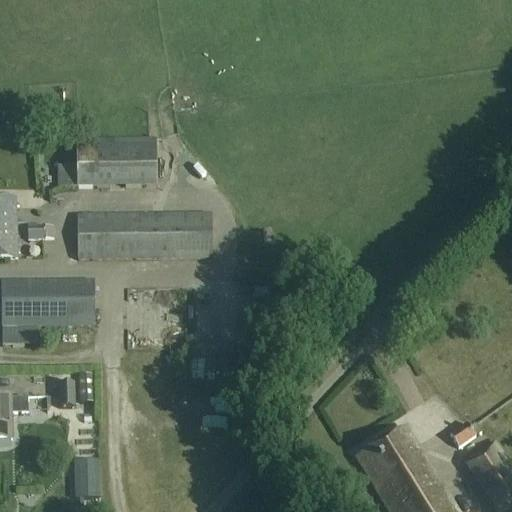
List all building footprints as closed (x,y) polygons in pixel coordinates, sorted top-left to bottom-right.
[(77,192),(156,191),(156,141),(76,142),(77,192)] [(0,202),(0,260),(17,260),(15,201),(0,202)] [(77,218),(78,241),(78,264),(212,262),(211,216),(77,218)] [(54,241),(54,228),(27,229),(27,242),(54,241)] [(94,330),(94,290),(94,283),(1,283),(1,349),(37,350),(36,331),(94,330)] [(184,351),(183,387),(199,388),(199,371),(210,371),(210,352),(184,351)] [(92,377),(79,378),(80,405),(93,404),(92,377)] [(74,409),(73,385),(57,386),(58,410),(74,409)] [(27,401),(0,401),(0,443),(11,443),(10,417),(28,416),(27,401)] [(451,439),(459,452),(483,437),(477,428),(471,432),(468,428),(451,439)] [(456,511),(406,430),(357,461),(388,511),(456,511)] [(466,467),(496,511),(509,511),(511,510),(511,471),(495,447),(466,467)] [(99,490),(98,453),(74,453),(75,491),(99,490)]
